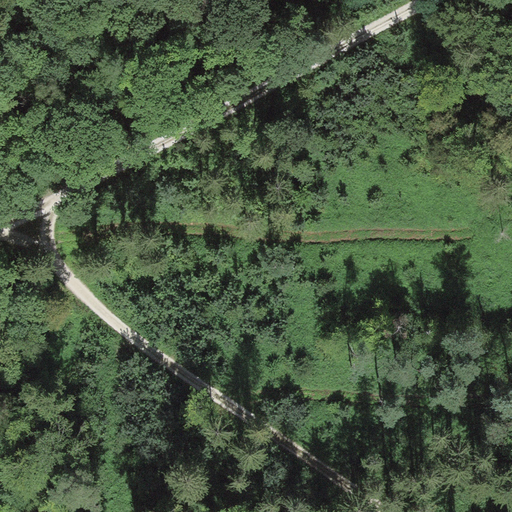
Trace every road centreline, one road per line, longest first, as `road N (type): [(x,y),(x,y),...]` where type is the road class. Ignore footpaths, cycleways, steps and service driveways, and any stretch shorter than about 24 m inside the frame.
road 1 (track): [(0,225),(423,0)]
road 2 (track): [(0,224),(380,511)]
